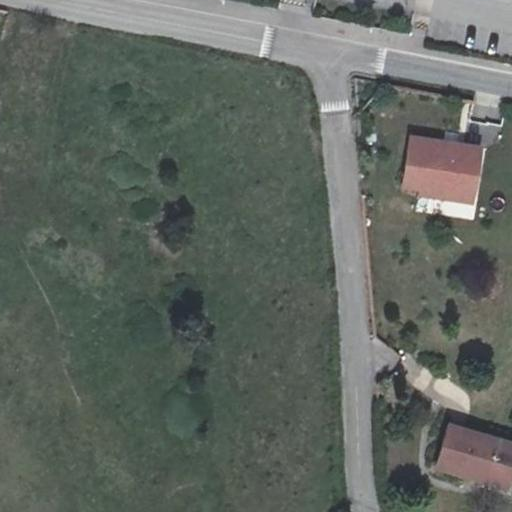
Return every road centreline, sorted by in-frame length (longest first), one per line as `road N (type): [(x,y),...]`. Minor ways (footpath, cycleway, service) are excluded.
road 1 (unclassified): [(333,51),(365,511)]
road 2 (tertiary): [(333,51),(53,0)]
road 3 (tertiary): [(511,86),(333,51)]
